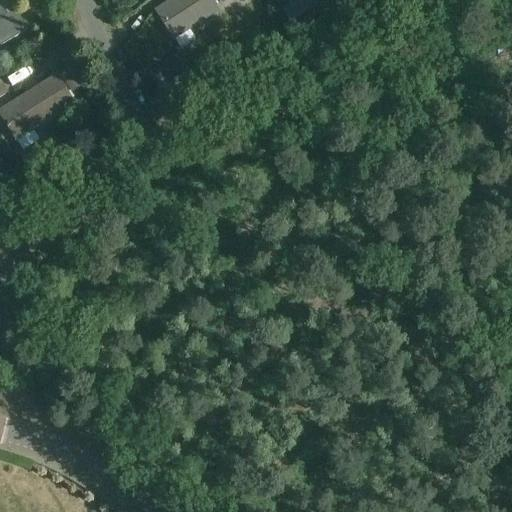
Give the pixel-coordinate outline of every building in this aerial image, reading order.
[(15,0),(0,0),(0,47),(28,30),(15,10),(20,7),(15,0)] [(175,0),(157,12),(174,39),(181,49),(196,39),(189,29),(218,11),(214,4),(220,0),(241,0),(244,3),(249,0),(175,0)] [(41,87),(0,112),(0,113),(6,123),(16,140),(23,151),(40,140),(33,129),(74,104),(57,77),(41,87)] [(81,87),(75,77),(66,83),(72,93),(81,87)] [(0,98),(2,97),(9,92),(3,82),(0,83),(0,98)]
